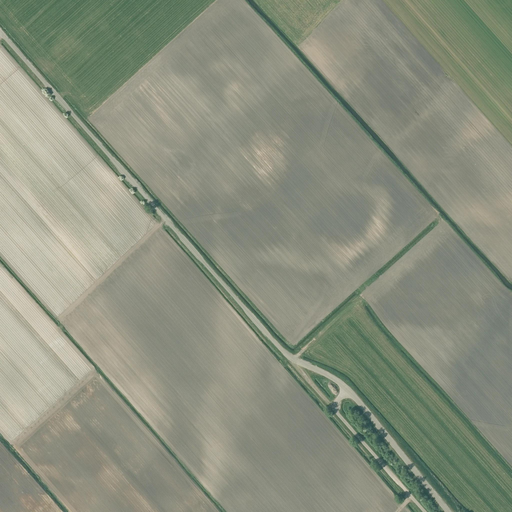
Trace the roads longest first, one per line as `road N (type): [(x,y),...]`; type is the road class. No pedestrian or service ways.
road 1 (unclassified): [(347,389),(277,345),(0,32)]
road 2 (unclassified): [(448,511),(347,389)]
road 3 (unclassified): [(410,496),(337,413),(347,389)]
